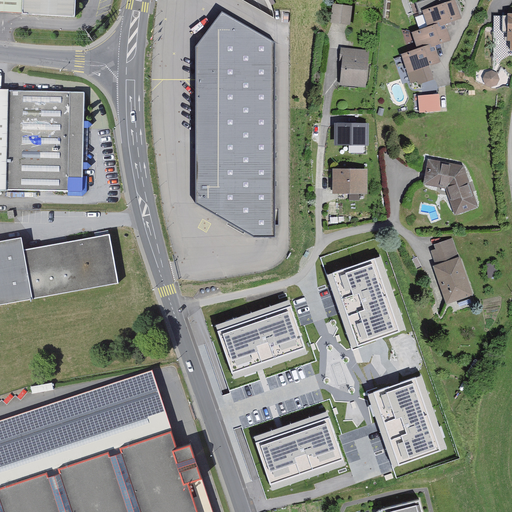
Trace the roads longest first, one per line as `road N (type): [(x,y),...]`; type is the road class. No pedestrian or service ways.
road 1 (tertiary): [(242,511),(148,223),(130,69)]
road 2 (residential): [(130,69),(0,53)]
